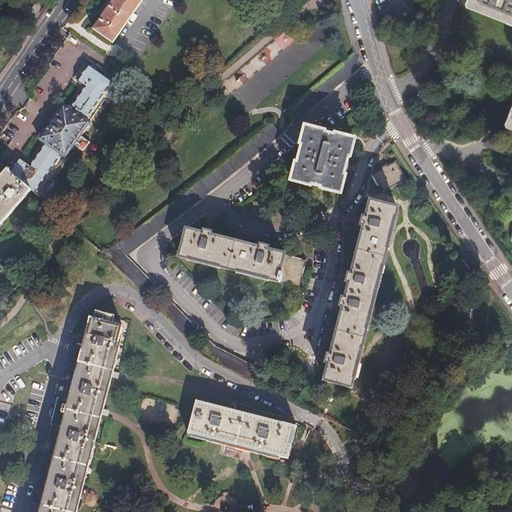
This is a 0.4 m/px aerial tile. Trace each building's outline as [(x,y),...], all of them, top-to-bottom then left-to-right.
[(113,0),(93,29),(114,44),(145,0),(113,0)] [(511,0),(469,0),(468,4),(511,20),(511,0)] [(258,72),(295,39),(287,29),(249,62),(258,72)] [(3,163),(8,168),(14,173),(32,188),(35,190),(37,187),(33,183),(66,138),(76,145),(82,135),(74,128),(98,94),(102,97),(114,82),(103,73),(106,69),(97,63),(95,65),(80,54),(68,72),(75,78),(60,99),(56,97),(31,132),(34,134),(19,155),(12,150),(3,163)] [(308,107),(363,68),(354,54),(298,94),(308,107)] [(295,163),(291,178),(301,181),(300,184),(311,186),(312,185),(320,187),(320,188),(332,192),(332,189),(342,191),(346,176),(343,175),(348,158),(350,158),(355,142),(345,140),(346,136),(334,133),(333,135),(324,133),(325,131),(314,128),(313,132),(304,129),(300,145),(302,146),(297,164),(295,163)] [(382,169),(372,174),(377,184),(380,183),(384,190),(406,178),(396,161),(388,166),(387,163),(381,167),(382,169)] [(8,168),(0,176),(0,224),(32,188),(14,173),(8,168)] [(325,355),(323,364),(328,366),(325,380),(352,387),(398,209),(371,203),(367,218),(361,217),(359,225),(364,227),(352,275),(346,273),(344,283),(350,284),(346,299),(340,298),(338,306),(343,308),(331,356),(325,355)] [(147,280),(129,255),(152,239),(141,224),(106,249),(134,289),(147,280)] [(188,229),(180,256),(299,287),(306,260),(269,250),(270,245),(262,242),(260,248),(212,235),(214,230),(205,228),(203,233),(188,229)] [(457,278),(459,287),(474,283),(472,274),(457,278)] [(39,511),(74,511),(100,413),(111,374),(120,338),(124,325),(114,322),(116,316),(97,311),(95,318),(91,317),(68,406),(65,405),(63,412),(65,413),(39,511)] [(193,402),(184,434),(229,446),(286,461),(295,429),(226,411),(193,402)]
